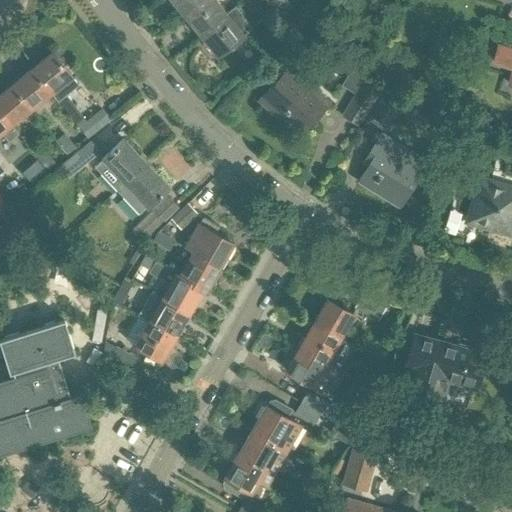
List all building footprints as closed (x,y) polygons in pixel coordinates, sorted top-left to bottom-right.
[(174,0),(185,13),(201,0),(174,0)] [(226,14),(225,13),(214,0),(201,0),(185,13),(202,34),(226,14)] [(266,0),(279,15),(292,5),(287,0),(266,0)] [(219,54),(243,35),(253,27),(235,6),(225,13),(226,14),(202,34),(219,54)] [(270,43),(285,28),(275,19),(260,33),(270,43)] [(511,50),(498,46),(494,62),(511,67),(511,75),(510,84),(511,84),(511,50)] [(52,52),(32,68),(51,92),(58,101),(78,85),(71,75),(52,52)] [(32,68),(12,84),(31,107),(41,99),(51,92),(32,68)] [(357,94),(365,81),(367,77),(353,68),(342,85),(357,94)] [(305,90),(285,71),(259,99),(280,119),(285,114),(303,131),(330,103),(310,85),(305,90)] [(358,124),(366,111),(379,90),(365,81),(357,94),(351,103),(344,116),(358,124)] [(12,84),(0,93),(0,109),(11,123),(31,107),(12,84)] [(388,126),(403,102),(385,90),(370,114),(388,126)] [(75,123),(87,138),(110,119),(101,108),(85,120),(83,117),(75,123)] [(0,137),(3,135),(8,141),(19,134),(11,123),(0,109),(0,137)] [(67,154),(76,147),(64,133),(56,140),(67,154)] [(430,164),(380,134),(370,151),(374,154),(359,180),(399,205),(418,174),(412,170),(418,160),(429,166),(430,164)] [(117,191),(126,183),(146,164),(123,139),(102,158),(103,158),(94,166),(117,191)] [(82,167),(100,153),(90,141),(72,154),(82,167)] [(46,170),(56,163),(44,149),(35,156),(46,170)] [(49,173),(37,159),(23,172),(35,186),(49,173)] [(148,207),(169,189),(146,164),(126,183),(117,191),(139,215),(148,207)] [(511,173),(493,168),(490,180),(480,177),(467,220),(492,227),(491,230),(511,236),(511,173)] [(143,240),(164,220),(164,221),(179,207),(166,194),(152,208),(152,209),(131,229),(143,240)] [(0,224),(13,216),(0,198),(0,224)] [(170,218),(181,229),(197,213),(187,202),(170,218)] [(186,249),(219,268),(232,244),(217,235),(220,230),(204,220),(200,227),(199,227),(186,249)] [(169,250),(174,240),(158,231),(153,241),(169,250)] [(168,269),(167,270),(176,275),(201,289),(205,291),(219,268),(186,249),(185,250),(192,254),(180,275),(168,269)] [(140,264),(150,270),(155,261),(156,260),(146,254),(140,264)] [(149,272),(160,279),(152,292),(188,313),(201,289),(176,275),(167,270),(168,269),(155,261),(150,270),(149,272)] [(152,292),(138,316),(149,322),(175,336),(188,313),(152,292)] [(354,307),(377,320),(385,307),(362,294),(354,307)] [(338,338),(338,337),(352,313),(327,299),(313,323),(338,338)] [(0,449),(87,423),(78,392),(69,395),(57,356),(74,351),(64,319),(0,338),(0,343),(9,372),(13,371),(14,377),(0,381),(0,449)] [(135,345),(148,352),(143,360),(153,366),(158,358),(161,360),(175,336),(149,322),(135,345)] [(338,338),(313,323),(300,346),(325,361),(331,351),(338,355),(346,341),(338,337),(338,338)] [(475,386),(484,355),(442,343),(413,335),(404,367),(407,368),(402,386),(428,393),(429,388),(443,392),(447,378),(460,382),(475,386)] [(137,357),(116,346),(116,347),(105,341),(102,355),(129,370),(137,357)] [(286,370),(321,390),(335,366),(325,361),(300,346),(286,370)] [(376,390),(381,381),(366,373),(361,382),(376,390)] [(302,402),(319,412),(325,401),(308,391),(302,402)] [(253,429),(287,449),(301,425),(287,417),(292,409),(276,400),(270,401),(268,406),(267,405),(253,429)] [(325,401),(319,412),(319,413),(337,423),(344,411),(325,401)] [(319,413),(319,412),(302,402),(296,412),(314,422),(319,413)] [(264,468),(273,473),(287,449),(253,429),(239,454),(264,468)] [(354,440),(342,483),(366,490),(378,447),(354,440)] [(267,484),(273,473),(264,468),(239,454),(225,477),(226,478),(223,483),(225,490),(235,496),(243,494),(246,489),(250,492),(258,480),(267,484)] [(325,482),(330,474),(315,465),(310,473),(325,482)] [(246,511),(262,511),(265,508),(247,497),(240,508),(246,511)] [(398,511),(354,499),(349,497),(344,511),(398,511)]
